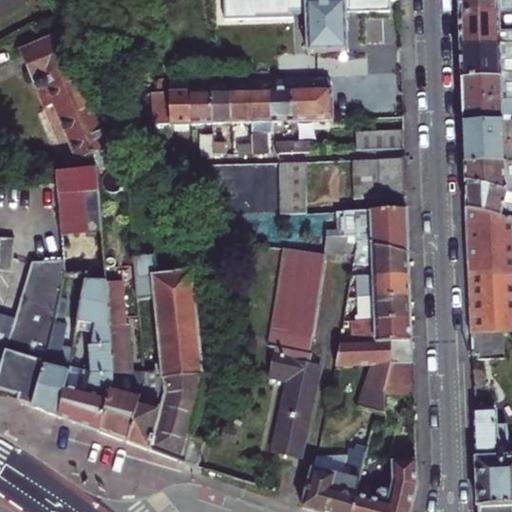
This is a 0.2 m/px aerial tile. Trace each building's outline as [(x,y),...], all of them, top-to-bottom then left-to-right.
[(224,0),(226,22),(294,18),(294,15),(307,14),(309,53),(348,52),(347,13),(390,12),(390,1),(399,0),(384,0),(359,1),(359,0),(224,0)] [(511,0),(459,0),(460,13),(511,11),(511,0)] [(511,11),(460,13),(461,46),(511,44),(511,11)] [(55,108),(82,173),(100,172),(116,170),(62,38),(24,53),(47,111),(55,108)] [(511,44),(461,46),(462,78),(511,76),(511,44)] [(511,76),(462,78),(464,123),(511,121),(511,116),(511,115),(511,76)] [(333,117),(332,93),(332,87),(311,88),(312,121),(333,120),(333,117)] [(291,88),(270,89),(271,122),(292,121),(291,88)] [(292,121),(312,121),(311,88),(291,88),(292,121)] [(271,122),(270,89),(251,90),(251,122),(271,122)] [(231,90),(211,91),(212,124),(232,123),(231,90)] [(251,90),(231,90),(232,123),(251,122),(251,90)] [(212,124),(211,91),(191,92),(192,124),(212,124)] [(170,93),(171,125),(192,124),(191,92),(170,93)] [(170,93),(155,93),(156,125),(171,125),(170,93)] [(511,120),(511,121),(464,123),(466,164),(511,162),(511,120)] [(364,131),(364,150),(405,148),(404,129),(364,131)] [(308,130),(292,131),(293,153),(308,152),(308,130)] [(293,153),(292,131),(277,132),(277,154),(293,153)] [(364,150),(364,131),(355,131),(355,151),(364,150)] [(264,136),(252,136),(252,156),(265,155),(264,136)] [(379,160),(380,173),(405,172),(405,159),(379,160)] [(354,162),(354,175),(380,173),(379,160),(354,162)] [(511,162),(466,164),(467,181),(511,191),(511,162)] [(279,177),(306,176),(305,164),(293,164),(279,164),(279,177)] [(141,168),(130,169),(132,190),(150,185),(141,168)] [(82,173),(58,176),(66,263),(66,274),(67,275),(91,275),(90,277),(109,283),(100,172),(82,173)] [(405,172),(380,173),(380,185),(406,184),(405,172)] [(380,173),(354,175),(355,186),(380,185),(380,173)] [(279,177),(279,190),(306,190),(306,176),(279,177)] [(511,191),(467,181),(468,208),(511,218),(511,191)] [(380,185),(381,199),(406,198),(406,184),(380,185)] [(381,199),(380,185),(355,186),(355,200),(381,199)] [(306,190),(279,190),(280,202),(306,202),(306,190)] [(306,202),(280,202),(280,215),(306,214),(306,202)] [(511,218),(468,208),(470,264),(511,274),(511,218)] [(356,243),(409,253),(407,211),(337,213),(336,219),(341,219),(341,231),(344,232),(344,236),(326,237),(324,254),(325,254),(354,258),(356,243)] [(19,240),(1,239),(0,255),(0,272),(12,273),(15,274),(19,240)] [(354,258),(353,265),(373,265),(374,277),(410,278),(409,253),(356,243),(354,258)] [(287,319),(290,303),(292,287),(294,272),(297,252),(285,251),(269,348),(283,350),(285,335),(287,319)] [(324,254),(297,252),(294,272),(322,275),(325,254),(324,254)] [(67,279),(67,275),(66,274),(57,274),(57,263),(32,265),(1,380),(0,385),(0,389),(19,395),(20,401),(34,406),(67,279)] [(66,263),(57,263),(57,274),(66,274),(66,263)] [(473,333),(504,331),(511,331),(511,274),(470,264),(473,333)] [(322,275),(294,272),(292,287),(320,291),(322,275)] [(157,279),(166,380),(167,394),(150,451),(186,463),(192,438),(193,434),(205,386),(204,365),(197,274),(157,277),(157,279)] [(91,275),(67,275),(67,279),(34,406),(60,418),(69,373),(59,371),(69,330),(78,332),(80,322),(90,277),(91,275)] [(109,283),(90,277),(80,322),(95,322),(96,337),(93,339),(92,369),(80,370),(71,368),(69,373),(60,418),(101,433),(113,393),(116,383),(109,285),(109,283)] [(375,291),(376,299),(411,298),(410,278),(374,277),(351,277),(348,299),(356,299),(356,291),(375,291)] [(121,285),(109,285),(116,383),(113,393),(101,433),(129,444),(144,390),(146,385),(145,375),(136,375),(132,326),(125,326),(121,285)] [(292,287),(290,303),(317,306),(320,291),(292,287)] [(368,299),(368,321),(411,319),(411,298),(376,299),(368,299)] [(290,303),(287,319),(315,322),(317,306),(290,303)] [(315,322),(287,319),(285,335),(313,338),(315,322)] [(363,321),(364,342),(390,342),(412,341),(411,319),(368,321),(363,321)] [(473,333),(474,355),(504,354),(504,331),(473,333)] [(285,335),(283,350),(310,353),(313,338),(285,335)] [(412,341),(390,342),(390,364),(393,364),(413,363),(412,341)] [(341,343),(338,365),(374,364),(390,364),(390,342),(364,342),(341,343)] [(310,353),(283,350),(269,348),(266,367),(292,373),(276,452),(301,457),(319,367),(311,366),(313,354),(310,353)] [(413,363),(393,364),(387,396),(415,395),(413,363)] [(390,364),(374,364),(360,406),(379,411),(386,413),(387,396),(393,364),(390,364)] [(154,393),(144,390),(129,444),(150,451),(167,394),(166,380),(159,381),(154,393)] [(477,413),(481,508),(511,506),(511,443),(510,443),(509,426),(499,426),(498,412),(477,413)] [(207,441),(192,438),(186,463),(199,467),(207,441)] [(315,511),(352,511),(359,486),(369,448),(359,446),(358,452),(351,451),(349,458),(314,462),(313,468),(305,499),(303,508),(315,511)] [(359,486),(352,511),(412,511),(420,485),(419,461),(394,463),(395,482),(393,491),(387,490),(384,490),(382,490),(381,492),(380,496),(376,496),(374,501),(369,500),(371,489),(359,486)]
